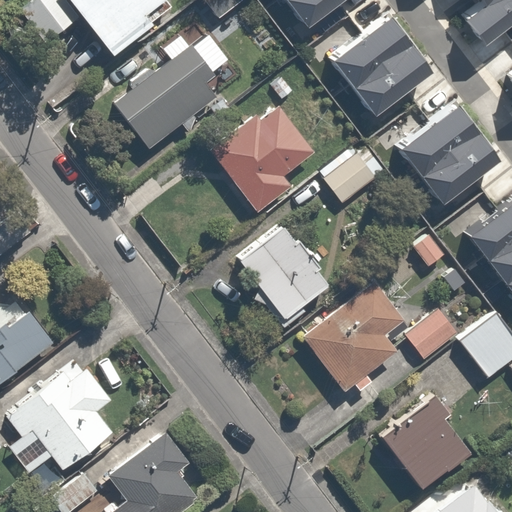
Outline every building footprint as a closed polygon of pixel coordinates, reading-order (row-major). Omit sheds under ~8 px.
[(162,4),(159,0),(60,0),(98,51),(162,4)] [(200,0),(213,15),(231,0),(200,0)] [(283,0),(298,18),(321,0),(283,0)] [(474,37),(511,7),(511,0),(469,0),(455,12),(474,37)] [(323,52),(365,107),(421,64),(379,9),(323,52)] [(141,150),(209,93),(170,46),(102,103),(141,150)] [(511,62),(500,71),(511,86),(511,62)] [(391,140),(433,195),(489,152),(447,97),(391,140)] [(282,167),(303,151),(264,98),(203,143),(251,209),(291,180),(282,167)] [(335,199),(377,167),(356,138),(313,170),(335,199)] [(511,190),(510,188),(459,227),(511,295),(511,190)] [(278,217),(227,256),(277,321),(328,282),(278,217)] [(439,247),(421,226),(405,240),(423,261),(439,247)] [(378,325),(396,312),(364,272),(293,329),(338,387),(393,343),(378,325)] [(458,326),(436,300),(400,331),(422,357),(458,326)] [(0,370),(16,359),(46,339),(24,306),(0,322),(0,370)] [(511,348),(511,336),(491,306),(449,335),(476,374),(511,348)] [(511,356),(503,363),(511,376),(511,356)] [(45,455),(55,469),(110,429),(93,407),(104,399),(74,358),(0,412),(0,422),(31,465),(45,455)] [(466,445),(430,390),(371,428),(407,484),(466,445)] [(157,430),(101,474),(118,496),(98,511),(164,511),(200,484),(157,430)] [(0,481),(13,471),(0,453),(0,481)] [(60,511),(89,488),(76,473),(45,498),(56,511),(60,511)] [(492,511),(465,477),(418,511),(492,511)]
